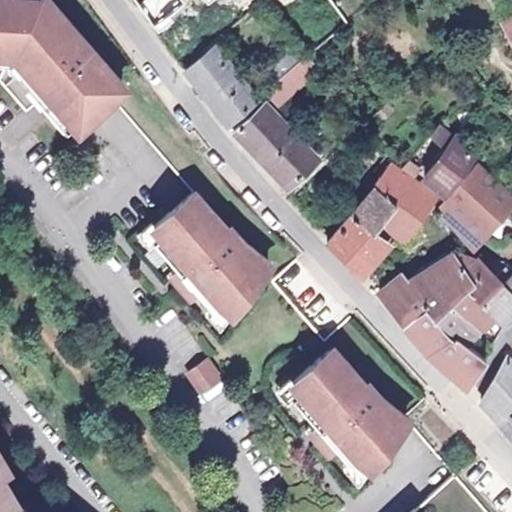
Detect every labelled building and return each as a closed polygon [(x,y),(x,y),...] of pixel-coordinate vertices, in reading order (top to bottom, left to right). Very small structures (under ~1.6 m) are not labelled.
[(77,34),(50,2),(47,0),(0,0),(0,78),(27,109),(36,100),(43,107),(66,135),(77,125),(111,95),(123,85),(92,50),(89,53),(75,36),(77,34)] [(307,41),(342,18),(330,0),(318,0),(291,18),(307,41)] [(181,24),(201,48),(213,37),(225,27),(205,3),(181,24)] [(511,12),(501,18),(511,40),(511,12)] [(201,48),(185,61),(228,115),(257,90),(213,37),(201,48)] [(292,62),(266,83),(276,95),(315,61),(307,50),(292,62)] [(264,85),(266,83),(292,62),(282,51),(255,74),(264,85)] [(123,85),(111,95),(194,191),(215,172),(133,76),(123,85)] [(287,179),(303,164),(316,152),(266,95),(234,123),(287,179)] [(362,165),(376,150),(353,127),(338,142),(362,165)] [(442,186),(470,150),(451,134),(423,171),(442,186)] [(316,152),(303,164),(310,171),(322,158),(316,152)] [(377,218),(379,216),(394,197),(412,212),(431,191),(388,160),(372,184),(327,231),(325,234),(359,265),(385,235),(383,233),(387,227),(377,218)] [(442,199),(439,208),(444,214),(449,219),(467,239),(481,228),(510,194),(476,161),(442,199)] [(155,224),(146,232),(154,240),(175,265),(180,261),(190,273),(185,277),(196,289),(211,306),(219,299),(230,309),(231,308),(268,262),(238,238),(228,226),(225,228),(193,191),(155,224)] [(394,197),(379,216),(396,231),(412,212),(394,197)] [(434,213),(439,218),(444,214),(439,208),(434,213)] [(449,219),(444,214),(439,218),(445,225),(449,219)] [(146,232),(155,224),(152,220),(137,233),(148,245),(154,240),(146,232)] [(447,248),(406,275),(423,295),(436,310),(448,296),(461,283),(469,275),(459,264),(469,252),(447,248)] [(461,283),(477,299),(502,274),(496,269),(491,274),(471,252),(469,252),(459,264),(469,275),(461,283)] [(296,257),(270,280),(322,338),(348,314),(296,257)] [(175,265),(167,272),(174,281),(188,296),(196,289),(185,277),(190,273),(180,261),(175,265)] [(477,299),(490,312),(494,315),(511,296),(508,292),(511,287),(511,264),(502,274),(477,299)] [(377,287),(401,315),(423,295),(406,275),(401,268),(377,287)] [(478,325),(490,312),(477,299),(461,283),(448,296),(466,316),(478,325)] [(436,310),(423,295),(401,315),(418,336),(464,381),(482,352),(465,338),(448,323),(436,310)] [(466,316),(448,296),(436,310),(448,323),(465,338),(478,325),(466,316)] [(230,309),(219,299),(211,306),(205,311),(219,327),(233,310),(231,308),(230,309)] [(293,380),(285,388),(292,397),(314,422),(318,418),(328,429),(324,433),(335,446),(349,462),(350,463),(358,456),(369,465),(369,464),(407,418),(377,394),(366,382),(364,384),(331,347),(293,380)] [(511,362),(502,354),(479,396),(511,433),(511,362)] [(188,371),(201,389),(220,376),(207,358),(188,371)] [(285,388),(293,380),(290,377),(275,389),(287,402),(292,397),(285,388)] [(425,395),(403,414),(407,418),(455,473),(477,455),(425,395)] [(314,422),(306,428),(311,434),(326,453),(335,446),(324,433),(328,429),(318,418),(314,422)] [(0,511),(36,511),(23,500),(2,467),(8,463),(0,448),(0,511)] [(369,465),(358,456),(350,463),(349,462),(344,467),(358,483),(372,466),(369,464),(369,465)] [(488,511),(455,473),(428,497),(410,511),(488,511)]
